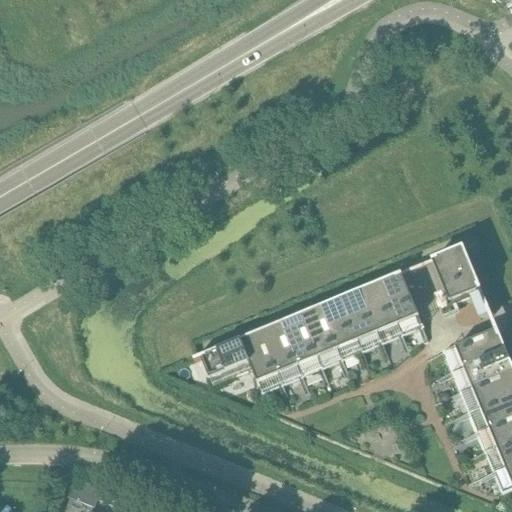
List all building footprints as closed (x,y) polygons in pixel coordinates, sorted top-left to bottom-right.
[(464,250),(432,263),(450,306),(479,294),(490,320),(492,318),(464,250)] [(411,298),(402,275),(381,284),(394,313),(404,339),(424,330),(411,298)] [(404,339),(394,313),(381,284),(361,292),(373,322),(384,347),(404,339)] [(384,347),(373,322),(361,292),(341,301),(353,330),(364,355),(384,347)] [(364,355),(353,330),(341,301),(321,309),(333,338),(343,364),(364,355)] [(343,364),(333,338),(321,309),(300,317),(313,347),(323,372),(343,364)] [(323,372),(313,347),(300,317),(280,326),(293,355),(303,381),(323,372)] [(303,381),(293,355),(280,326),(260,334),(272,364),(283,389),(303,381)] [(451,375),(477,364),(506,352),(498,332),(443,355),(451,375)] [(283,389),(272,364),(260,334),(240,342),(242,348),(253,373),(263,397),(283,389)] [(253,373),(242,348),(240,342),(194,361),(195,364),(202,361),(213,390),(253,373)] [(511,373),(511,365),(506,352),(477,364),(451,375),(460,395),(511,373)] [(468,415),(494,405),(511,397),(511,373),(460,395),(468,415)] [(511,397),(494,405),(468,415),(477,435),(511,420),(511,397)] [(485,456),(510,445),(511,444),(511,420),(477,435),(485,456)] [(511,468),(511,444),(510,445),(485,456),(493,476),(511,468)] [(511,491),(511,468),(493,476),(502,496),(511,491)] [(79,494),(77,500),(94,506),(97,500),(100,489),(84,483),(83,482),(83,483),(79,494)] [(100,489),(97,500),(115,507),(117,504),(120,495),(100,489)]
